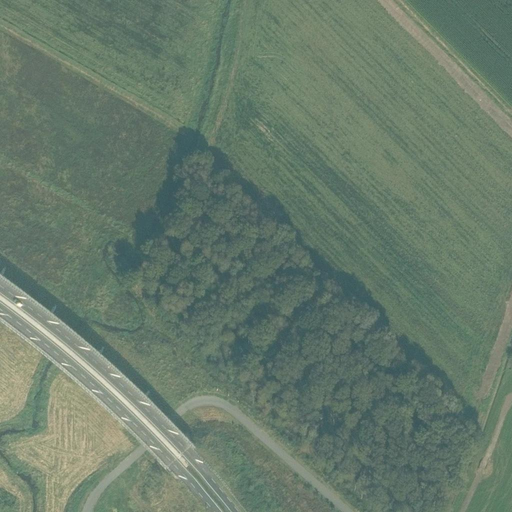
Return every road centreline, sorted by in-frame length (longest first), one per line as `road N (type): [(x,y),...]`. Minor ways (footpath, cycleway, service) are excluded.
road 1 (residential): [(346,511),(213,401),(176,416),(107,480),(86,511)]
road 2 (primary): [(233,511),(145,406),(0,283)]
road 3 (primary): [(0,305),(108,394),(217,511)]
